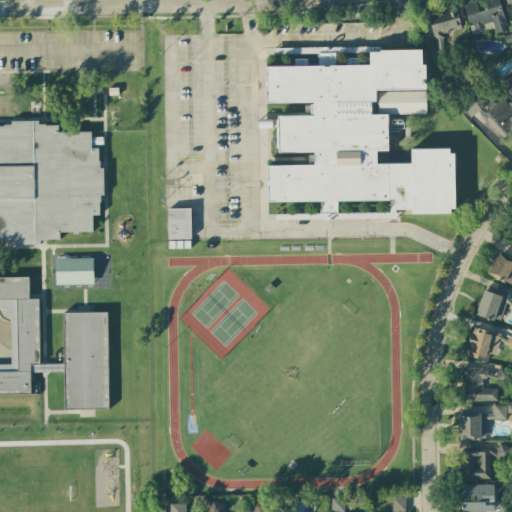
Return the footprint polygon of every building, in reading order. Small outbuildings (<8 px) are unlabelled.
[(474,0),(463,3),(471,35),(483,32),(481,25),(492,22),(495,34),(507,30),(499,0),(482,0),(485,10),(478,12),(475,0),(474,0)] [(432,64),(446,62),(441,33),(460,30),(457,8),(429,12),(435,50),(430,51),(432,64)] [(274,66),(273,52),(423,51),(424,114),(388,114),(388,149),(377,150),(377,164),(413,163),(411,152),(453,150),(454,210),(392,213),(392,203),(270,202),(271,167),(313,165),(314,153),(277,153),(278,118),(311,115),(312,104),(267,103),(267,65),(274,66)] [(511,71),(499,81),(511,98),(511,71)] [(485,113),(490,118),(484,124),(500,141),(511,129),(511,109),(501,98),(485,113)] [(0,123),(20,122),(89,133),(103,182),(94,231),(39,246),(0,246),(0,123)] [(168,240),(191,239),(190,209),(167,209),(168,240)] [(511,284),(511,281),(511,261),(497,254),(488,273),(511,284)] [(92,258),(55,259),(55,285),(93,285),(92,258)] [(30,395),(0,395),(0,277),(28,277),(28,299),(39,299),(39,364),(30,365),(30,395)] [(499,322),(507,298),(483,291),(475,315),(499,322)] [(64,314),(107,313),(108,408),(65,409),(64,314)] [(487,362),(489,354),(495,356),(499,344),(511,347),(511,334),(510,337),(472,327),(464,355),(487,362)] [(461,402),(496,401),(496,389),(482,389),(482,379),(505,379),(504,368),(497,368),(497,370),(461,370),(461,402)] [(459,414),(459,438),(485,438),(485,420),(506,420),(506,405),(492,405),(492,414),(459,414)] [(511,449),(511,448),(500,445),(497,455),(509,458),(511,449)] [(462,480),(490,479),(489,448),(461,449),(462,480)] [(461,511),(494,511),(494,485),(461,485),(461,511)] [(405,511),(405,497),(392,497),(391,511),(405,511)] [(330,511),(344,511),(345,499),(331,499),(330,511)] [(249,511),(264,511),(264,501),(250,500),(249,511)] [(222,511),(223,502),(207,502),(207,511),(213,511),(222,511)] [(290,511),(315,511),(315,502),(290,502),(290,511)] [(498,511),(501,511),(511,511),(510,503),(498,505),(498,511)]
